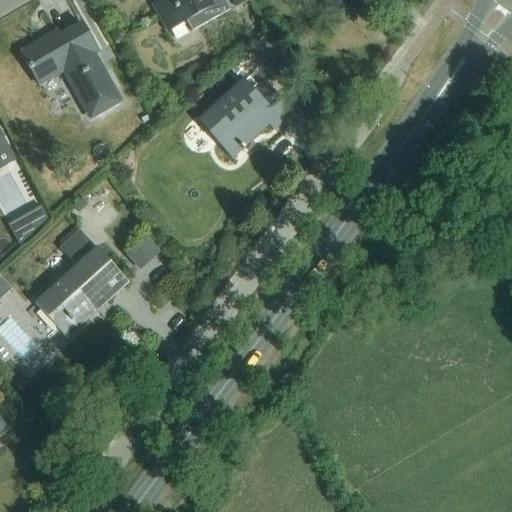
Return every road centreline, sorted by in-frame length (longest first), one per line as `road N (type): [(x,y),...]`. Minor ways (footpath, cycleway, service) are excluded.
road 1 (secondary): [(131,511),(508,1)]
road 2 (residential): [(81,511),(389,88)]
